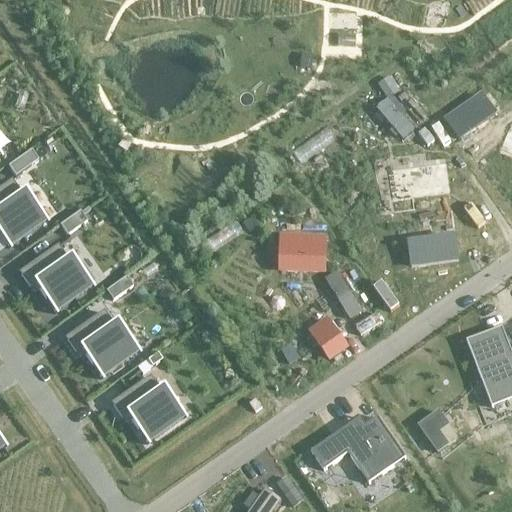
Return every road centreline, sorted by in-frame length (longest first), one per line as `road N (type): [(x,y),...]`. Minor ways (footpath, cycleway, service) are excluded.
road 1 (residential): [(511,262),(152,511)]
road 2 (residential): [(122,511),(0,337)]
